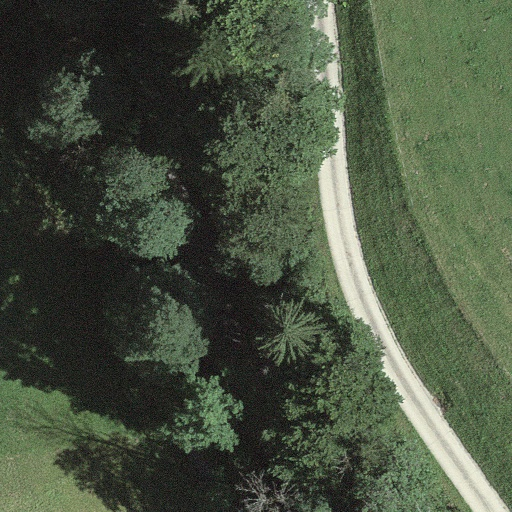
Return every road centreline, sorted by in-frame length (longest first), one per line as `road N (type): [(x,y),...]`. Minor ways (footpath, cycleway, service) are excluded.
road 1 (unclassified): [(136,0),(211,302),(238,369),(344,511)]
road 2 (track): [(491,511),(372,328),(352,283),(334,200),(318,0)]
